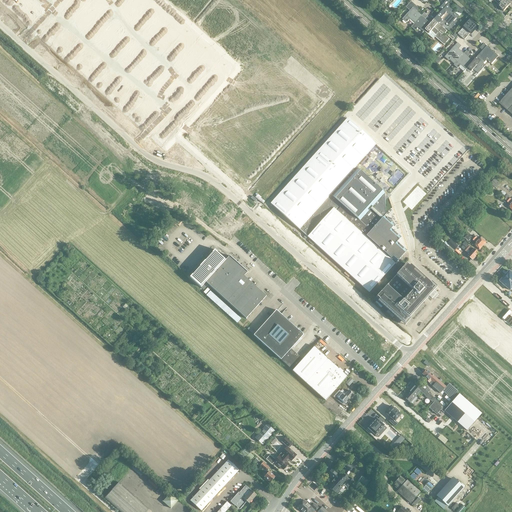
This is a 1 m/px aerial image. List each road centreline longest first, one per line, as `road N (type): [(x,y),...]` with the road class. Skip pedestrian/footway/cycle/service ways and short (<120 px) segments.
road 1 (unclassified): [(409,354),(235,199),(208,178),(143,153),(0,25)]
road 2 (tertiary): [(279,506),(384,381)]
road 3 (tertiary): [(409,354),(511,241)]
road 4 (unclassified): [(384,381),(281,291)]
road 5 (secondary): [(420,70),(511,152)]
